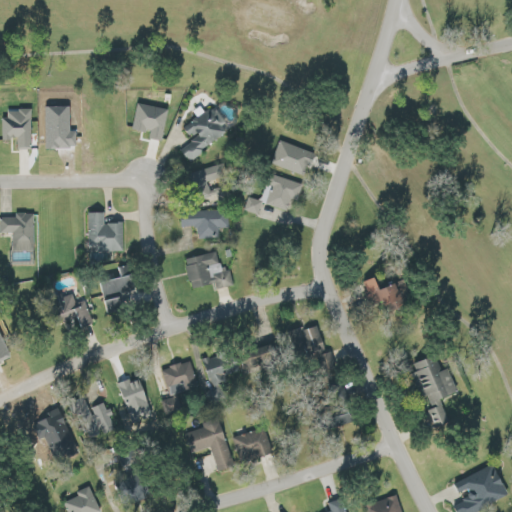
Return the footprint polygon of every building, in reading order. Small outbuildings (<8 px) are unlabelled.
[(162,142),(170,111),(139,103),(133,129),(152,134),(150,139),(162,142)] [(180,150),(191,163),(232,128),(214,106),(185,130),(193,140),(180,150)] [(33,111),(8,110),(8,119),(2,119),(2,140),(19,140),(19,149),(33,149),(33,111)] [(307,177),(316,154),(280,141),(272,164),(307,177)] [(229,181),(225,165),(196,172),(200,189),(229,181)] [(292,199),(299,201),(304,185),(277,176),(268,206),(288,212),(292,199)] [(263,203),(252,199),(247,212),(258,216),(263,203)] [(183,228),(198,228),(198,238),(218,239),(218,229),(229,229),(229,211),(183,211),(183,228)] [(124,223),(105,224),(105,213),(88,213),(89,252),(124,251),(124,223)] [(34,214),(16,214),(16,218),(0,219),(0,235),(13,235),(13,253),(35,252),(34,214)] [(233,287),(229,269),(220,271),(217,253),(185,259),(190,290),(215,285),(216,290),(233,287)] [(136,292),(135,278),(104,280),(106,314),(123,313),(122,293),(136,292)] [(382,289),(379,278),(366,282),(373,306),(385,302),(387,308),(412,300),(407,282),(382,289)] [(87,300),(63,305),(66,322),(77,320),(79,328),(92,325),(87,300)] [(304,331),(309,351),(324,347),(319,327),(304,331)] [(245,370),(280,366),(278,348),(243,353),(245,370)] [(203,360),(212,388),(228,382),(226,376),(235,373),(228,352),(203,360)] [(459,393),(443,354),(414,366),(439,428),(451,424),(441,400),(459,393)] [(199,389),(192,362),(163,369),(170,396),(199,389)] [(182,411),(179,397),(162,401),(166,416),(182,411)] [(236,467),(220,424),(187,437),(193,454),(210,448),(219,473),(236,467)] [(273,454),(266,429),(234,438),(240,463),(273,454)] [(118,454),(127,482),(119,484),(122,495),(144,488),(131,449),(118,454)] [(457,511),(481,511),(511,498),(496,465),(473,476),(474,480),(467,483),(473,497),(454,505),(457,511)] [(65,503),(67,511),(98,511),(91,488),(77,492),(79,498),(65,503)] [(401,511),(399,498),(365,507),(366,511),(401,511)] [(346,511),(343,499),(329,504),(330,511),(346,511)]
